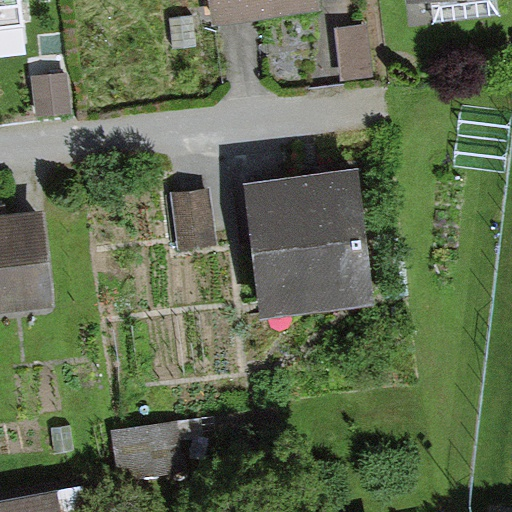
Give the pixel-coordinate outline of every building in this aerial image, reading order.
[(0,0),(0,8),(16,6),(15,0),(0,0)] [(194,0),(198,26),(301,12),(299,0),(194,0)] [(403,0),(404,8),(473,0),(403,0)] [(241,333),(355,319),(339,195),(225,209),(241,333)] [(0,322),(35,319),(25,229),(0,231),(0,322)] [(51,511),(50,503),(5,511),(51,511)]
